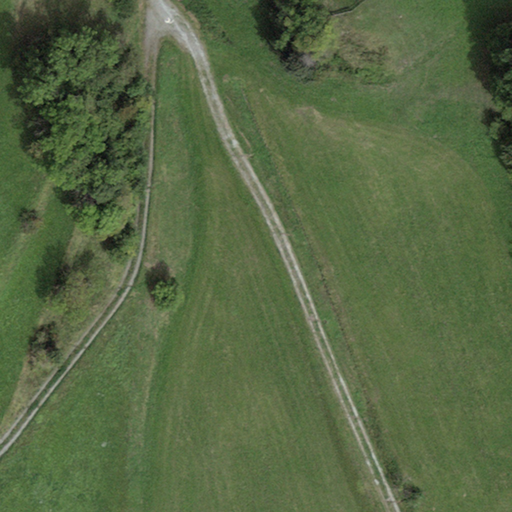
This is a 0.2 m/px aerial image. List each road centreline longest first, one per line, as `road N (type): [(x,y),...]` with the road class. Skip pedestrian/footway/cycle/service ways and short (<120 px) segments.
road 1 (track): [(393,511),(195,45),(157,0)]
road 2 (track): [(0,446),(132,269),(150,156),(159,4)]
